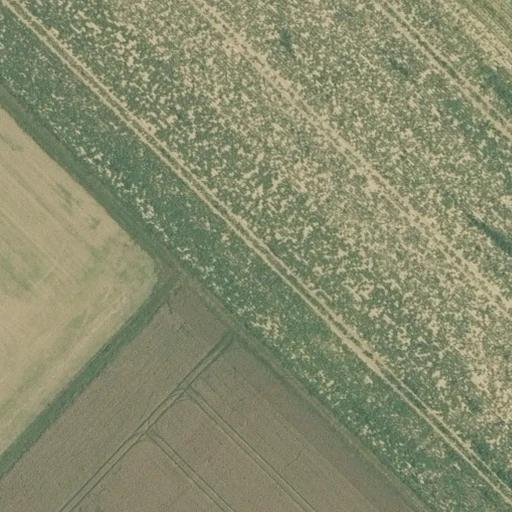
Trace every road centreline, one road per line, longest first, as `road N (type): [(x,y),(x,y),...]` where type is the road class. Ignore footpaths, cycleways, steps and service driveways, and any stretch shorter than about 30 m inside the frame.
road 1 (track): [(426,511),(0,91)]
road 2 (track): [(191,280),(0,489)]
